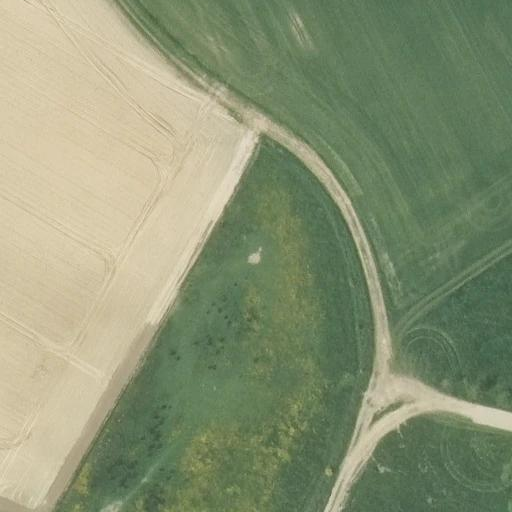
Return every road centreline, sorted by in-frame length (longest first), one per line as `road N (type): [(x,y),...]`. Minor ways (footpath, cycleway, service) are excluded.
road 1 (track): [(329,511),(376,378),(368,271),(350,215),(325,175),(216,95),(118,0)]
road 2 (track): [(511,422),(376,378)]
